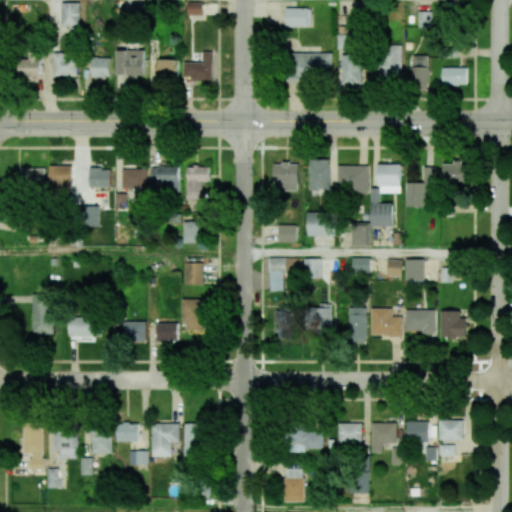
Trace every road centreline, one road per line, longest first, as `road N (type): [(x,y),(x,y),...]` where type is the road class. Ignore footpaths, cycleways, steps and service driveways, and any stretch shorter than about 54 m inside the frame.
road 1 (residential): [(0,381),(511,380)]
road 2 (residential): [(242,511),(242,123)]
road 3 (residential): [(498,511),(498,123)]
road 4 (tertiary): [(242,123),(511,123)]
road 5 (tertiary): [(0,122),(242,123)]
road 6 (residential): [(242,123),(241,0)]
road 7 (residential): [(498,123),(498,0)]
